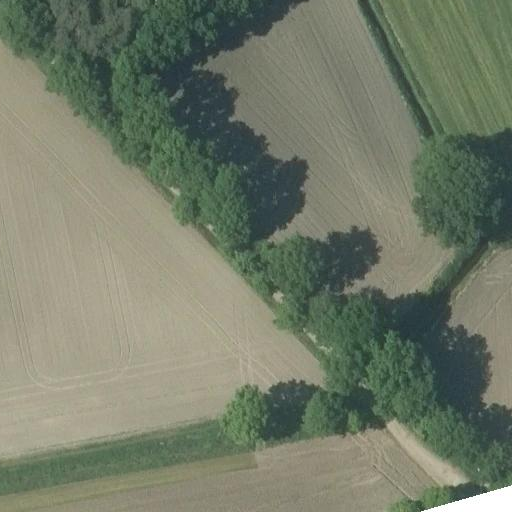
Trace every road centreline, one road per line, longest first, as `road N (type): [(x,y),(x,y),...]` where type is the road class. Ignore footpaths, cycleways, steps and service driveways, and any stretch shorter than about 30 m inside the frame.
road 1 (track): [(0,7),(115,116),(379,411),(485,511)]
road 2 (track): [(0,468),(306,414),(379,411)]
road 3 (track): [(115,116),(228,0)]
